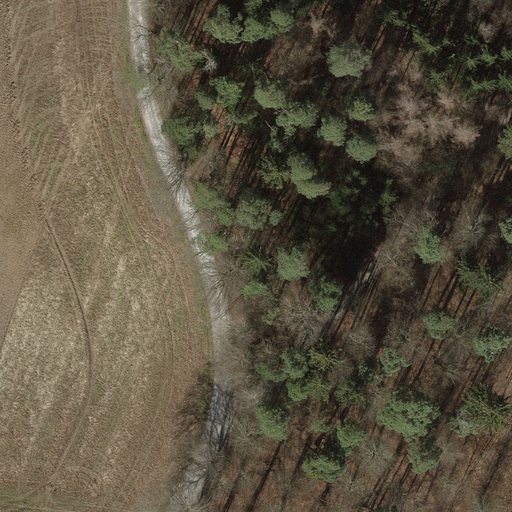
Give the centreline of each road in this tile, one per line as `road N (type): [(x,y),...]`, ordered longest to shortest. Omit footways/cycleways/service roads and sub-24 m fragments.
road 1 (track): [(138,0),(146,91),(218,300),(224,352),(223,403),(206,461),(178,511)]
road 2 (track): [(223,403),(511,104)]
